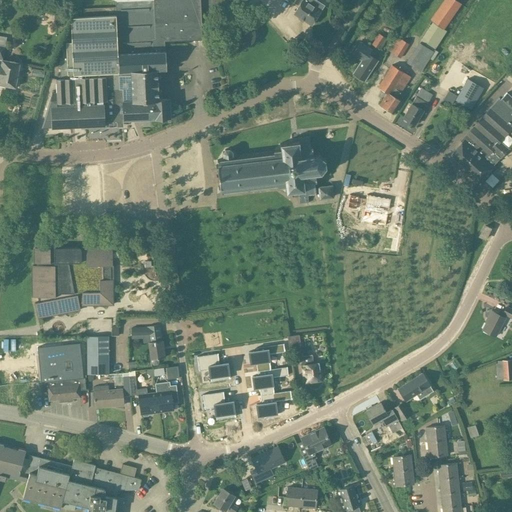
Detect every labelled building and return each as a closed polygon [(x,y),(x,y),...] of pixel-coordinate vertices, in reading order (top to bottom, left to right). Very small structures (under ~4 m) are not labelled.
[(110,0),(115,1),(116,7),(118,61),(119,89),(122,89),(123,101),(153,100),(154,120),(170,120),(170,99),(159,100),(157,70),(166,70),(166,51),(165,51),(164,41),(202,39),(200,0),(110,0)] [(302,0),(293,14),(311,25),(321,11),(303,0),(302,0)] [(443,0),(430,20),(434,23),(443,30),(444,29),(461,4),(456,0),(443,0)] [(118,61),(116,7),(84,8),(84,16),(73,17),(71,22),(71,38),(66,38),(66,42),(62,42),(63,58),(60,58),(61,79),(56,79),(56,90),(52,90),(41,128),(51,128),(105,126),(105,125),(105,122),(109,121),(110,123),(113,123),(114,121),(124,121),(154,120),(153,100),(123,101),(122,89),(119,89),(118,61)] [(241,27),(230,17),(223,24),(233,34),(241,27)] [(434,23),(420,43),(432,51),(445,31),(444,29),(443,30),(434,23)] [(379,33),(371,44),(378,49),(386,38),(379,33)] [(0,36),(0,84),(15,87),(19,63),(3,60),(7,37),(0,36)] [(402,40),(393,53),(393,54),(399,58),(408,44),(402,40)] [(352,54),(362,60),(353,74),(357,76),(357,79),(361,81),(363,80),(364,81),(377,61),(368,55),(372,50),(360,42),(352,54)] [(434,51),(432,51),(420,43),(419,42),(406,62),(421,72),(434,51)] [(378,87),(387,93),(379,105),(393,114),(401,101),(397,98),(410,77),(391,65),(378,87)] [(445,74),(439,86),(449,91),(455,79),(445,74)] [(458,96),(455,100),(471,109),(484,88),(467,78),(458,96)] [(416,96),(403,118),(415,125),(428,103),(427,103),(432,95),(421,88),(416,96)] [(511,96),(508,93),(450,155),(479,181),(484,176),(486,178),(488,175),(487,174),(493,167),(483,158),(491,150),(500,158),(509,149),(499,140),(511,125),(511,96)] [(217,165),(219,187),(220,187),(221,192),(278,185),(278,187),(285,186),(286,192),(298,191),(299,203),(308,203),(307,195),(319,194),(320,199),(333,197),(332,186),(318,187),(315,188),(315,182),(316,182),(315,173),(321,173),(325,167),(325,160),(319,155),(313,155),(312,147),(310,148),(309,136),(293,138),(293,142),(280,144),(280,150),(273,151),(274,153),(232,158),(231,151),(229,149),(225,150),(223,153),(223,159),(217,160),(217,165)] [(350,194),(347,208),(356,210),(356,208),(364,210),(362,221),(386,225),(390,199),(367,194),(366,199),(358,198),(358,196),(350,194)] [(491,228),(484,224),(478,237),(485,240),(491,228)] [(389,226),(387,238),(393,239),(391,250),(397,251),(401,228),(389,226)] [(33,265),(33,297),(39,297),(40,302),(35,302),(38,317),(49,315),(80,309),(79,303),(82,303),(82,305),(113,305),(113,280),(111,280),(111,266),(113,266),(112,247),(86,247),(86,251),(82,251),(80,249),(81,249),(78,247),(35,248),(35,263),(37,263),(37,265),(33,265)] [(511,309),(506,306),(502,313),(511,318),(511,309)] [(482,329),(495,336),(505,318),(491,311),(487,318),(488,318),(482,329)] [(149,342),(151,358),(151,362),(153,365),(157,364),(159,361),(158,358),(165,357),(164,357),(162,348),(163,347),(162,340),(161,341),(160,325),(148,327),(140,328),(140,335),(149,335),(150,342),(149,342)] [(289,339),(290,349),(301,348),(299,335),(288,336),(289,339)] [(108,374),(108,336),(87,336),(87,374),(108,374)] [(467,362),(487,353),(481,340),(461,350),(467,362)] [(257,371),(287,367),(270,369),(270,365),(269,361),(269,360),(269,357),(269,355),(268,355),(268,354),(270,354),(274,353),(280,352),(281,352),(283,352),(285,352),(284,343),(265,346),(261,346),(258,347),(257,347),(257,348),(258,350),(257,350),(253,351),(251,351),(249,352),(249,354),(249,356),(250,358),(250,359),(249,359),(250,359),(250,360),(250,361),(251,363),(253,363),(255,363),(256,363),(256,365),(257,371)] [(227,378),(229,378),(229,376),(229,374),(228,372),(229,372),(228,371),(229,371),(228,369),(228,368),(227,363),(219,364),(219,361),(218,358),(218,354),(218,353),(217,353),(215,353),(210,354),(197,356),(197,358),(197,357),(198,360),(199,371),(200,370),(202,370),(204,370),(209,369),(209,370),(209,372),(210,374),(210,376),(210,377),(211,380),(211,381),(212,381),(216,380),(225,379),(227,378)] [(301,368),(303,375),(302,375),(303,380),(303,375),(306,375),(307,382),(321,380),(321,375),(322,375),(321,369),(320,370),(319,363),(313,364),(312,355),(303,357),(304,367),(301,368)] [(511,360),(497,362),(498,380),(511,379),(511,360)] [(458,367),(454,361),(450,364),(455,370),(458,367)] [(168,379),(178,377),(177,366),(166,368),(168,379)] [(260,395),(290,391),(290,390),(274,393),(273,388),(273,385),(273,384),(272,382),(272,380),(272,379),(272,377),(273,377),(275,377),(277,376),(283,376),(284,375),(284,376),(286,375),(288,375),(287,367),(257,371),(257,372),(258,375),(252,376),(253,378),(252,378),(253,380),(253,382),(253,383),(253,384),(254,384),(254,386),(254,388),(256,387),(258,387),(258,388),(259,388),(259,387),(260,391),(260,395)] [(422,373),(397,389),(405,401),(418,393),(421,398),(419,399),(419,400),(433,391),(430,386),(430,385),(422,373)] [(146,414),(159,412),(156,392),(147,393),(147,388),(137,389),(135,375),(129,376),(129,377),(129,381),(130,395),(136,395),(136,396),(138,395),(141,414),(143,414),(144,416),(146,416),(146,414)] [(85,377),(41,382),(42,394),(49,394),(49,400),(59,399),(59,402),(73,401),(73,398),(80,397),(79,390),(86,390),(85,377)] [(159,412),(173,410),(173,403),(178,402),(176,385),(170,385),(170,382),(155,383),(157,392),(156,392),(159,412)] [(124,405),(122,389),(109,390),(108,385),(93,387),(94,398),(94,401),(95,401),(95,407),(97,407),(97,406),(107,405),(107,406),(124,405)] [(215,410),(215,412),(215,414),(216,415),(216,418),(216,419),(220,419),(224,418),(230,417),(230,418),(231,418),(231,417),(233,417),(235,416),(234,414),(234,412),(234,410),(235,410),(234,410),(234,409),(234,407),(233,407),(234,407),(233,401),(231,401),(227,402),(225,402),(224,399),(224,396),(223,392),(223,391),(222,391),(220,392),(215,392),(202,394),(203,396),(203,398),(205,409),(206,409),(208,408),(209,408),(214,407),(215,408),(215,410)] [(290,391),(260,395),(261,395),(261,399),(262,403),(256,404),(257,406),(256,406),(257,408),(257,410),(257,411),(257,412),(258,412),(258,414),(258,416),(260,415),(262,415),(262,416),(263,416),(263,415),(267,415),(267,418),(267,419),(268,418),(274,416),(277,414),(277,413),(277,411),(276,412),(276,410),(276,408),(276,407),(276,405),(275,405),(275,404),(275,402),(275,401),(277,401),(281,400),(286,399),(288,399),(290,399),(291,399),(290,391)] [(453,398),(451,399),(445,404),(447,408),(456,402),(453,398)] [(386,413),(380,403),(373,407),(371,405),(367,408),(367,410),(366,411),(372,423),(381,418),(386,425),(397,419),(392,410),(386,413)] [(402,403),(395,408),(403,420),(410,415),(402,403)] [(445,440),(444,425),(425,427),(426,428),(427,428),(428,434),(426,435),(427,442),(429,442),(445,440)] [(467,427),(471,438),(479,435),(475,425),(467,427)] [(302,437),(303,441),(308,452),(302,455),(309,471),(320,466),(320,465),(318,466),(315,459),(317,458),(314,451),(331,444),(323,427),(302,437)] [(445,440),(429,442),(430,449),(428,449),(429,457),(447,455),(445,440)] [(27,481),(23,497),(60,507),(74,510),(76,504),(88,507),(87,511),(114,511),(115,505),(122,506),(123,498),(116,498),(117,490),(138,490),(141,479),(94,467),(95,465),(74,459),(72,466),(30,455),(24,476),(22,476),(19,475),(25,451),(18,449),(18,450),(3,447),(4,445),(0,444),(0,478),(5,480),(6,475),(21,479),(27,481)] [(252,459),(257,469),(249,472),(254,484),(271,476),(268,469),(284,461),(278,447),(252,459)] [(412,470),(410,455),(392,457),(394,457),(395,464),(393,464),(394,472),(396,471),(412,470)] [(457,478),(456,463),(438,465),(440,465),(440,472),(438,472),(439,480),(441,480),(457,478)] [(412,470),(396,471),(396,478),(394,478),(395,486),(413,484),(412,470)] [(241,481),(245,491),(251,488),(247,478),(241,481)] [(457,478),(441,480),(442,486),(440,486),(441,494),(443,494),(459,492),(457,478)] [(352,485),(339,489),(346,510),(346,511),(360,511),(358,506),(359,506),(352,485)] [(300,507),(302,488),(287,487),(286,505),(286,504),(294,504),(293,506),(300,507)] [(214,503),(225,510),(228,511),(233,511),(236,508),(234,507),(239,498),(234,495),(223,488),(214,503)] [(300,507),(301,507),(301,505),(308,506),(307,507),(315,508),(317,489),(302,488),(300,507)] [(459,492),(443,494),(443,500),(441,501),(442,508),(444,508),(460,506),(459,492)]
